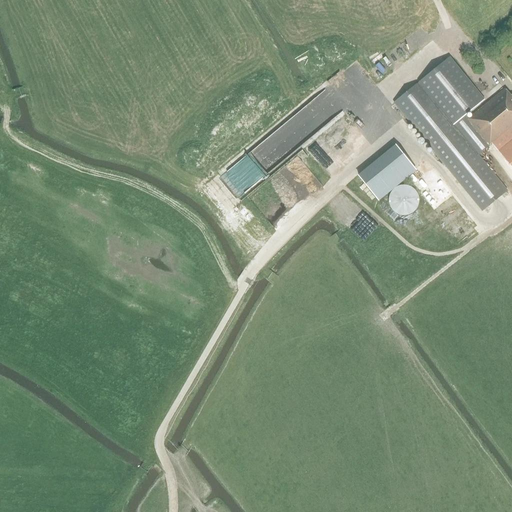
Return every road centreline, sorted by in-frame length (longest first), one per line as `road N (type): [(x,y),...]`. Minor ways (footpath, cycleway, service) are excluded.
road 1 (track): [(172,511),(161,427),(247,280),(397,129)]
road 2 (track): [(382,316),(489,230),(397,129)]
road 3 (track): [(337,181),(416,249),(439,254),(472,243)]
road 4 (track): [(397,129),(381,101),(449,41)]
